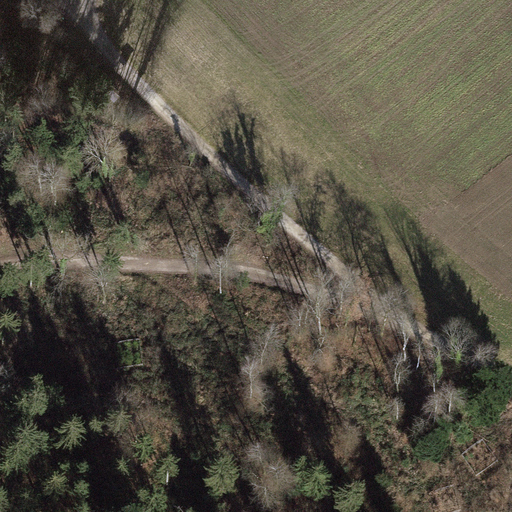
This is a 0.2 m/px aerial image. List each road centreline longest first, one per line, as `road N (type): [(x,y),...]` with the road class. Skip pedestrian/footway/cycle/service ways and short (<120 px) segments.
road 1 (track): [(55,0),(372,295),(511,378)]
road 2 (track): [(0,267),(168,262),(274,275),(413,320)]
